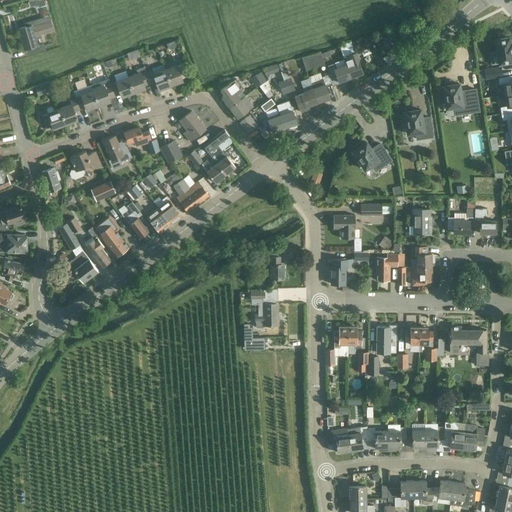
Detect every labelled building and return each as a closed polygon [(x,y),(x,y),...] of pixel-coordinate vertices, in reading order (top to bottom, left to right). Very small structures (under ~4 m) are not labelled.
[(54,31),(51,21),(32,26),(32,24),(18,28),(24,49),(35,46),(37,52),(45,50),(43,44),(38,45),(36,38),(41,37),(40,34),(54,31)] [(384,49),(396,44),(391,33),(380,39),(384,49)] [(511,61),(511,58),(511,56),(511,41),(509,42),(509,37),(495,39),(499,64),(511,61)] [(131,66),(142,64),(139,49),(128,52),(131,66)] [(321,51),(311,54),(315,67),(325,64),(323,58),(321,53),(321,51)] [(344,56),(351,76),(363,72),(356,53),(350,55),(350,54),(344,56)] [(346,64),(335,68),(334,63),(328,66),(329,69),(327,70),(332,83),(333,86),(339,83),(339,81),(351,76),(344,56),(343,56),(346,64)] [(165,69),(171,85),(183,80),(182,78),(188,76),(184,63),(177,66),(177,65),(165,69)] [(263,69),(266,76),(280,70),(278,63),(263,69)] [(484,69),(485,79),(501,77),(499,67),(484,69)] [(158,72),(156,69),(154,68),(146,71),(150,84),(156,82),(159,89),(160,91),(167,88),(166,87),(171,85),(165,69),(158,72)] [(287,69),(281,71),(284,80),(288,92),(294,90),(287,69)] [(313,89),(318,101),(330,97),(326,85),(332,83),(327,70),(308,76),(309,78),(309,79),(311,84),(313,89)] [(128,77),(133,92),(145,88),(145,86),(150,84),(146,71),(140,73),(140,72),(128,77)] [(261,72),(250,78),(256,87),(266,81),(261,72)] [(503,83),(505,95),(511,93),(511,77),(511,75),(498,77),(499,84),(503,83)] [(111,83),(115,97),(121,95),(122,97),(133,92),(128,77),(111,83)] [(115,97),(111,83),(109,79),(90,86),(92,90),(98,106),(110,101),(110,99),(115,97)] [(240,98),(244,95),(232,80),(221,89),(224,94),(222,96),(230,106),(240,98)] [(284,80),(278,82),(282,94),(288,92),(284,80)] [(50,81),(35,86),(38,96),(53,90),(50,81)] [(451,82),(444,83),(445,86),(443,86),(444,92),(441,93),(443,102),(445,102),(446,108),(454,107),(455,115),(479,111),(476,89),(460,91),(459,84),(452,85),(451,82)] [(300,108),(306,106),(318,101),(313,89),(311,84),(302,88),(304,92),(295,96),(300,108)] [(98,106),(92,90),(90,86),(73,92),(80,110),(86,107),(87,110),(98,106)] [(59,108),(65,124),(77,119),(75,112),(80,110),(73,92),(68,94),(72,104),(59,108)] [(500,110),(501,114),(511,111),(511,93),(505,95),(507,106),(500,107),(500,110)] [(240,98),(230,106),(238,117),(253,106),(245,96),(244,95),(240,98)] [(280,114),(284,127),(297,122),(290,104),(285,106),(287,112),(280,114)] [(54,110),(53,108),(51,107),(47,108),(47,110),(48,114),(42,116),(46,128),(53,126),(53,128),(65,124),(59,108),(54,110)] [(413,110),(412,108),(405,109),(406,111),(404,112),(405,118),(402,119),(404,128),(407,127),(408,134),(416,132),(417,139),(433,137),(429,117),(422,118),(420,109),(413,110)] [(191,110),(179,120),(187,129),(184,132),(191,140),(206,128),(191,110)] [(506,120),(508,131),(511,130),(511,111),(501,114),(502,120),(506,120)] [(284,127),(280,114),(262,121),(264,127),(270,125),(273,131),(284,127)] [(257,125),(250,115),(240,122),(248,132),(257,125)] [(135,145),(146,141),(150,153),(160,150),(156,138),(151,140),(148,130),(141,132),(140,126),(124,131),(127,143),(134,141),(135,145)] [(226,155),(218,144),(230,135),(225,129),(204,145),(208,151),(216,163),(225,174),(235,167),(227,155),(226,155)] [(124,140),(118,143),(115,135),(103,141),(112,159),(118,157),(121,163),(132,157),(124,140)] [(174,140),(160,147),(168,163),(182,155),(174,140)] [(371,149),(366,142),(359,145),(358,143),(352,147),(353,149),(352,150),(356,156),(353,157),(359,165),(361,163),(365,169),(372,165),(375,171),(391,160),(380,143),(371,149)] [(194,149),(187,155),(196,166),(203,161),(194,149)] [(83,167),(90,164),(92,169),(101,165),(95,151),(87,155),(85,150),(70,156),(75,167),(71,169),(69,173),(71,177),(76,179),(83,175),(85,171),(83,167)] [(63,157),(55,160),(57,165),(65,162),(63,157)] [(225,174),(216,163),(212,166),(207,160),(202,164),(216,182),(225,174)] [(0,188),(10,184),(6,174),(5,175),(1,167),(0,167),(0,188)] [(54,167),(41,171),(48,191),(60,187),(57,179),(60,178),(57,170),(55,171),(54,167)] [(159,170),(152,175),(156,180),(158,178),(161,183),(166,179),(159,170)] [(314,171),(310,182),(318,185),(322,174),(314,171)] [(150,174),(142,178),(150,188),(157,182),(150,174)] [(190,193),(198,203),(209,195),(198,180),(193,184),(188,175),(181,180),(190,193)] [(114,191),(110,180),(91,189),(96,199),(114,191)] [(187,211),(198,203),(190,193),(181,180),(174,185),(180,194),(176,197),(187,211)] [(133,201),(138,197),(143,192),(136,183),(125,191),(133,201)] [(458,194),(468,192),(467,185),(457,187),(458,194)] [(394,195),(402,193),(401,186),(393,187),(394,195)] [(158,208),(170,224),(182,215),(175,207),(166,196),(161,200),(164,204),(158,208)] [(469,233),(469,220),(474,220),(475,208),(474,208),(474,198),(467,198),(467,208),(466,208),(466,212),(454,212),(454,217),(447,217),(447,229),(453,229),(453,232),(469,233)] [(125,207),(128,210),(122,214),(140,238),(149,231),(138,217),(142,215),(132,202),(125,207)] [(382,203),(360,204),(360,215),(382,215),(382,203)] [(15,225),(26,222),(23,213),(26,212),(23,204),(4,210),(4,211),(0,212),(0,229),(9,229),(8,224),(14,222),(15,225)] [(170,224),(158,208),(147,216),(160,232),(170,224)] [(430,208),(413,208),(413,235),(431,234),(432,221),(430,221),(430,208)] [(475,208),(474,220),(480,220),(480,233),(496,233),(496,220),(487,220),(487,208),(475,208)] [(354,228),(354,215),(334,215),(334,220),(332,221),(332,225),(334,226),(334,228),(341,228),(341,238),(354,238),(354,228)] [(74,217),(67,221),(74,233),(81,228),(74,217)] [(511,217),(502,217),(502,229),(507,229),(507,238),(511,238),(511,217)] [(116,230),(111,224),(106,228),(105,227),(104,228),(104,229),(99,233),(103,238),(109,246),(116,256),(128,247),(116,231),(116,230)] [(72,249),(79,244),(71,230),(63,235),(72,249)] [(26,251),(26,248),(27,247),(27,243),(26,241),(26,235),(23,235),(23,234),(7,234),(8,234),(3,234),(3,242),(8,242),(8,251),(26,251)] [(385,236),(378,244),(384,249),(386,247),(388,249),(392,244),(390,242),(391,241),(385,236)] [(85,245),(92,253),(102,267),(111,260),(102,248),(104,247),(97,238),(95,239),(94,238),(85,245)] [(432,266),(434,265),(434,260),(432,258),(432,253),(428,253),(428,246),(427,246),(417,246),(416,246),(415,246),(415,258),(417,258),(417,260),(411,260),(411,266),(432,266)] [(264,249),(264,254),(264,256),(268,256),(268,263),(271,263),(271,278),(283,278),(284,263),(280,263),(279,256),(278,256),(278,249),(264,249)] [(83,250),(69,262),(83,281),(98,270),(83,250)] [(368,261),(368,257),(369,252),(354,252),(354,260),(368,261)] [(397,266),(398,253),(397,253),(387,252),(387,256),(377,256),(376,279),(389,280),(389,266),(397,266)] [(397,266),(406,266),(404,266),(404,253),(398,253),(397,266)] [(0,271),(1,271),(1,274),(5,275),(5,277),(12,278),(12,276),(18,278),(19,273),(21,273),(21,271),(22,272),(24,263),(11,260),(12,258),(5,256),(5,257),(0,256),(0,271)] [(333,259),(333,266),(331,266),(331,283),(345,284),(345,267),(352,267),(352,259),(333,259)] [(406,266),(397,266),(397,281),(406,281),(406,266)] [(423,280),(432,280),(432,267),(432,266),(411,266),(411,267),(413,267),(413,285),(423,285),(423,280)] [(0,301),(5,304),(7,298),(8,299),(10,299),(10,298),(11,298),(12,297),(13,296),(13,295),(13,294),(13,293),(12,292),(11,292),(12,291),(3,287),(4,285),(0,282),(0,301)] [(277,289),(264,289),(265,290),(265,299),(265,303),(263,303),(263,314),(255,314),(255,321),(256,321),(256,328),(264,327),(264,325),(279,325),(278,303),(275,303),(275,301),(278,300),(277,289)] [(251,291),(248,291),(248,299),(251,299),(265,299),(265,290),(251,290),(251,291)] [(244,345),(265,344),(265,337),(253,337),(252,327),(250,327),(250,324),(244,324),(244,345)] [(347,345),(347,325),(346,325),(345,324),(342,324),(341,325),(339,325),(339,329),(334,329),(333,339),(334,339),(334,348),(339,348),(339,345),(347,345)] [(347,325),(347,345),(355,345),(355,348),(361,348),(362,329),(356,329),(356,325),(354,325),(353,324),(350,324),(349,325),(347,325)] [(377,326),(377,350),(377,352),(389,352),(389,346),(396,346),(396,325),(389,325),(389,326),(377,326)] [(418,326),(417,325),(413,325),(412,326),(410,326),(410,330),(405,330),(404,340),(405,340),(405,348),(411,349),(411,350),(418,350),(418,346),(418,344),(418,326)] [(419,343),(424,343),(424,360),(437,360),(437,347),(432,347),(432,340),(433,340),(433,330),(428,330),(428,326),(425,326),(424,325),(421,325),(420,326),(418,326),(418,344),(418,346),(419,346),(419,343)] [(471,329),(469,329),(461,329),(461,326),(451,326),(450,353),(458,353),(459,343),(478,343),(478,352),(476,352),(476,365),(488,365),(488,352),(486,352),(487,329),(476,329),(476,327),(471,327),(471,329)] [(334,349),(325,349),(325,364),(335,364),(334,349)] [(368,363),(368,352),(358,352),(358,371),(364,371),(364,363),(368,363)] [(397,354),(397,368),(408,368),(408,354),(397,354)] [(376,360),(369,360),(369,363),(365,363),(366,369),(376,369),(376,360)] [(407,391),(398,392),(398,404),(407,404),(407,391)] [(444,427),(444,439),(451,439),(450,446),(462,448),(464,431),(457,431),(458,426),(454,422),(444,421),(444,427)] [(405,427),(406,439),(412,439),(412,446),(425,446),(424,424),(412,424),(412,427),(405,427)] [(424,424),(425,446),(438,446),(438,439),(444,439),(444,427),(437,426),(437,429),(425,430),(425,424),(424,424)] [(350,450),(363,448),(362,444),(368,443),(367,429),(367,425),(347,428),(347,434),(350,450)] [(367,429),(368,443),(375,443),(375,447),(379,447),(379,451),(387,450),(387,430),(374,430),(374,427),(367,428),(367,425),(367,429)] [(347,434),(347,428),(347,427),(330,430),(331,438),(335,438),(338,452),(350,450),(347,434)] [(387,430),(387,450),(396,450),(396,446),(400,446),(400,439),(406,439),(405,427),(400,427),(400,430),(387,430)] [(477,427),(477,428),(471,427),(471,432),(464,431),(462,448),(475,449),(476,443),(482,444),(484,428),(477,427)] [(511,462),(504,461),(502,472),(509,473),(508,480),(511,481),(511,462)] [(372,476),(375,482),(382,479),(378,472),(372,476)] [(413,497),(413,480),(400,481),(400,488),(388,488),(388,498),(388,501),(394,501),(394,505),(394,506),(395,506),(406,506),(406,497),(413,497)] [(413,480),(413,497),(420,497),(420,504),(421,505),(432,504),(432,500),(433,487),(426,487),(426,480),(413,480)] [(450,498),(453,481),(440,480),(439,487),(433,487),(432,500),(438,501),(438,496),(450,498)] [(511,481),(508,480),(506,487),(499,486),(497,498),(511,500),(511,481)] [(465,483),(453,481),(450,498),(450,504),(467,506),(468,503),(473,504),(475,490),(464,489),(465,483)] [(349,499),(366,498),(366,485),(349,486),(349,499)] [(366,498),(349,499),(350,511),(356,511),(374,511),(374,505),(366,505),(366,498)] [(511,511),(511,500),(497,498),(494,511),(502,511),(501,511),(511,511)]
